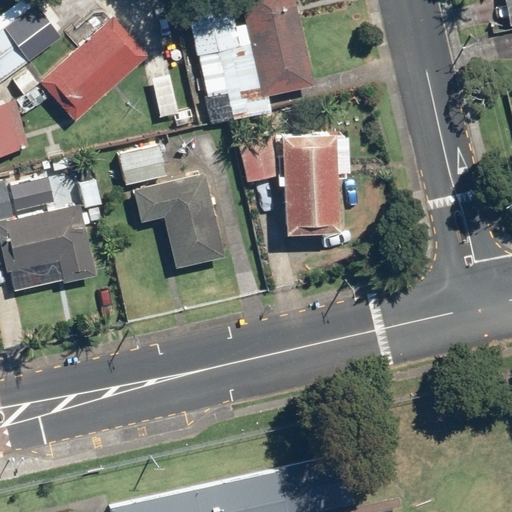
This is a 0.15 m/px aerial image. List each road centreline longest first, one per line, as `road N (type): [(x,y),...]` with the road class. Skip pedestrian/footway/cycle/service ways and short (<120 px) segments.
road 1 (residential): [(479,307),(0,417)]
road 2 (residential): [(479,307),(405,0)]
